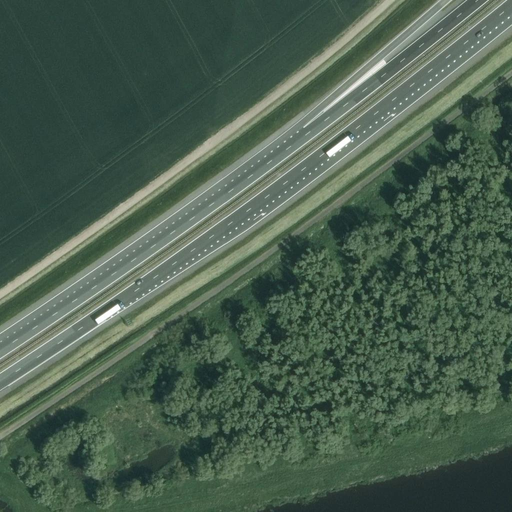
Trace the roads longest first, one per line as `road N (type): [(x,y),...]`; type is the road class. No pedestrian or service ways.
road 1 (motorway): [(0,383),(206,241),(511,5)]
road 2 (unclassified): [(0,296),(157,185),(391,0)]
road 3 (motorway): [(306,134),(0,350)]
road 4 (motorway): [(479,0),(306,134)]
road 5 (motorway): [(444,0),(349,83),(306,134)]
